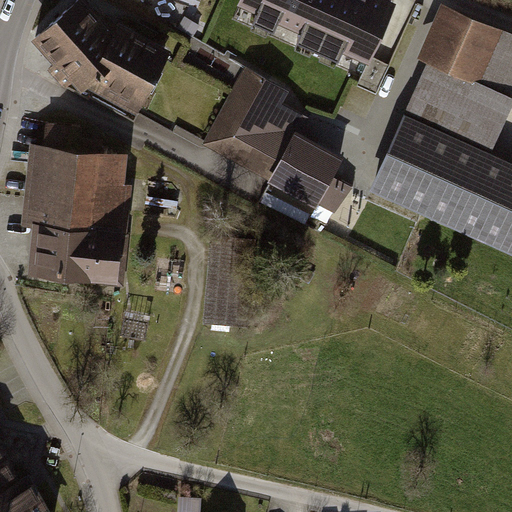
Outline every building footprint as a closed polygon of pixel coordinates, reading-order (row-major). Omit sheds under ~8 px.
[(115,28),(91,0),(77,0),(38,42),(79,89),(140,118),(172,55),(115,28)] [(398,3),(390,0),(241,0),(238,7),(256,15),(251,25),(276,37),(280,28),(299,37),(294,46),(339,66),(343,58),(367,69),(398,3)] [(511,248),(511,154),(492,145),(511,101),(511,29),(448,0),(440,0),(417,51),(427,56),(368,183),(511,248)] [(265,183),(316,210),(343,161),(299,137),(310,118),(284,104),(291,92),(246,68),(205,145),(268,179),(265,183)] [(79,128),(44,125),(42,147),(28,146),(21,228),(31,229),(26,279),(121,288),(131,188),(122,187),(125,154),(77,150),(79,128)] [(212,324),(235,324),(236,269),(212,269),(212,324)] [(0,511),(54,511),(35,478),(29,466),(20,471),(0,435),(0,511)] [(200,511),(201,496),(178,496),(177,511),(200,511)]
